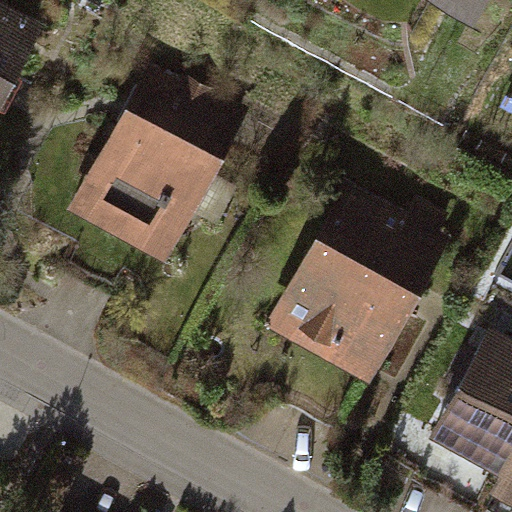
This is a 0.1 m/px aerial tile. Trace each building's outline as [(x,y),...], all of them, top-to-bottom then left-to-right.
[(0,0),(0,148),(66,22),(23,0),(0,0)] [(428,0),(470,23),(482,0),(428,0)] [(245,151),(152,94),(81,210),(174,266),(245,151)] [(435,261),(331,201),(259,325),(362,385),(435,261)] [(511,367),(478,350),(421,459),(511,506),(511,367)]
